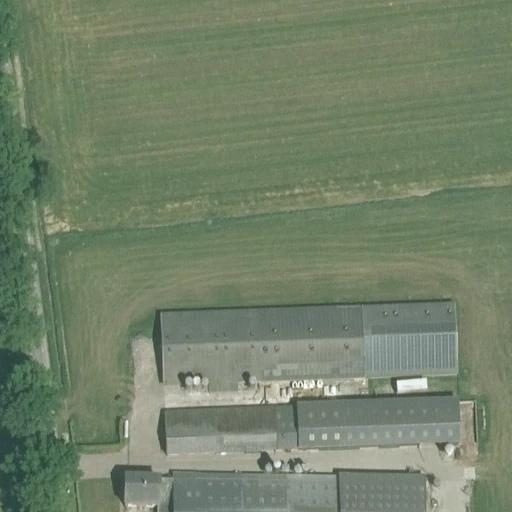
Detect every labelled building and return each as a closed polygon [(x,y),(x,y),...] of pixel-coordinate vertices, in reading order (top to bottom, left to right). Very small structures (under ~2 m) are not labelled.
[(362,309),(181,316),(161,317),(164,386),(208,385),(208,393),(236,393),(236,383),(455,375),(453,307),(362,309)] [(459,445),(457,401),(327,407),(329,450),(459,445)] [(329,450),(327,407),(286,410),(288,452),(329,450)] [(288,452),(286,410),(274,410),(165,414),(166,457),(276,453),(288,452)] [(338,476),(338,480),(285,479),(193,476),(173,475),(173,482),(158,482),(159,481),(125,480),(124,507),(157,508),(157,511),(423,511),(424,479),(338,476)]
